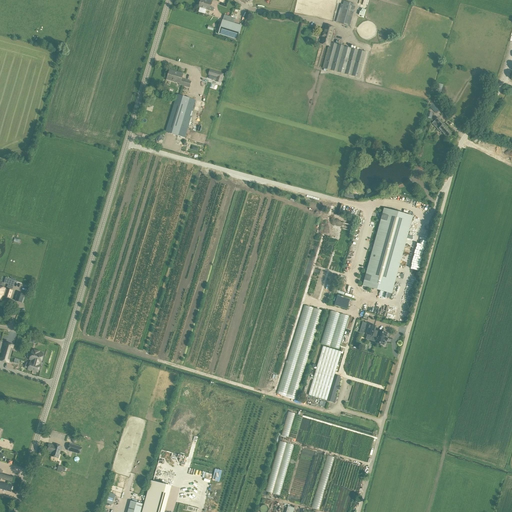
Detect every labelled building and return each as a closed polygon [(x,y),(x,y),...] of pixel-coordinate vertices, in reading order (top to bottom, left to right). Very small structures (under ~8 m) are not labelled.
[(200,0),(199,7),(213,11),(214,8),(213,7),(210,6),(212,1),(207,0),(200,0)] [(341,4),(335,22),(349,26),(353,12),(350,11),(352,4),(343,1),(342,5),(341,4)] [(223,20),(218,34),(237,40),(242,26),(223,20)] [(325,25),(320,44),(329,46),(330,42),(331,42),(335,28),(325,25)] [(330,42),(323,68),(331,70),(337,44),(330,42)] [(337,44),(331,70),(338,72),(344,46),(337,44)] [(344,46),(338,72),(345,74),(351,48),(344,46)] [(351,48),(345,74),(352,76),(358,50),(351,48)] [(358,50),(352,76),(359,78),(366,52),(358,50)] [(170,70),(167,80),(180,84),(189,87),(191,82),(181,79),(182,74),(170,70)] [(210,71),(208,75),(209,75),(217,78),(216,82),(220,83),(223,75),(210,71)] [(177,95),(166,132),(185,138),(194,107),(193,107),(195,100),(177,95)] [(434,103),(429,107),(436,113),(440,109),(434,103)] [(438,117),(432,123),(441,132),(442,131),(447,137),(448,136),(448,137),(451,134),(450,134),(451,133),(450,133),(452,131),(438,117)] [(416,166),(414,171),(422,175),(425,169),(416,166)] [(383,209),(362,287),(391,294),(412,217),(383,209)] [(10,299),(12,291),(7,289),(7,290),(5,289),(0,286),(0,300),(1,301),(3,296),(5,297),(10,299)] [(18,293),(15,301),(22,303),(24,295),(18,293)] [(331,302),(330,310),(347,312),(349,304),(331,302)] [(343,323),(345,314),(329,310),(327,319),(343,323)] [(340,334),(342,326),(326,322),(324,329),(340,334)] [(369,325),(366,336),(372,338),(372,337),(376,338),(376,339),(374,338),(373,343),(375,343),(375,344),(383,347),(387,333),(379,331),(378,332),(374,331),(375,326),(369,325)] [(322,333),(320,339),(337,344),(339,338),(322,333)] [(8,363),(13,345),(6,343),(0,360),(8,363)] [(323,346),(308,395),(333,403),(341,377),(334,375),(341,352),(323,346)] [(39,353),(39,352),(34,350),(33,351),(32,351),(30,359),(33,360),(32,363),(30,363),(27,362),(26,363),(25,366),(25,367),(28,368),(28,369),(38,372),(40,366),(39,365),(40,362),(41,363),(44,355),(39,353)] [(49,443),(46,451),(52,453),(52,456),(58,458),(62,446),(55,444),(55,445),(49,443)] [(70,443),(68,450),(80,454),(82,447),(70,443)] [(0,478),(12,482),(13,477),(2,473),(3,470),(0,469),(0,478)] [(165,511),(172,486),(152,481),(143,511),(165,511)] [(1,482),(0,483),(0,488),(11,492),(13,486),(1,482)] [(131,502),(128,511),(140,511),(143,505),(131,502)] [(183,511),(191,511),(193,505),(180,502),(178,511),(183,511)]
